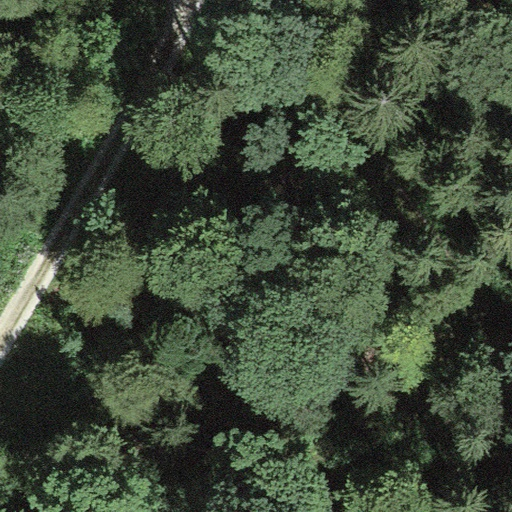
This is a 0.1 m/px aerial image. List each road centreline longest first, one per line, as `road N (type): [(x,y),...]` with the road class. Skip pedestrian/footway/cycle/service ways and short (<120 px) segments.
road 1 (track): [(511,338),(244,0)]
road 2 (track): [(0,324),(125,112),(179,0)]
